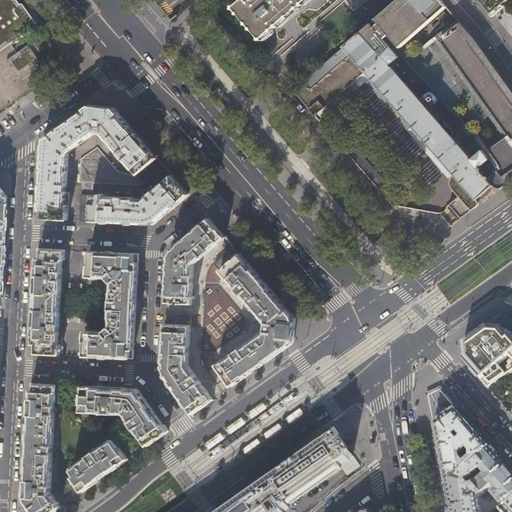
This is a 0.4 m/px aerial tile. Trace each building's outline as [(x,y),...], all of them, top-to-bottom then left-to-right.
[(0,0),(0,47),(32,25),(32,24),(32,22),(22,7),(21,7),(20,6),(19,7),(13,0),(0,0)] [(253,0),(250,3),(247,0),(243,0),(235,8),(262,39),(307,0),(253,0)] [(446,6),(440,0),(392,0),(374,17),(379,22),(372,29),(382,40),(387,35),(399,49),(446,6)] [(483,0),(494,12),(503,5),(508,0),(483,0)] [(498,170),(505,180),(511,174),(511,89),(479,43),(473,35),(460,19),(438,35),(509,135),(485,152),(490,159),(498,170)] [(366,72),(454,174),(452,176),(451,179),(450,181),(450,183),(451,186),(452,188),(459,196),(448,207),(458,221),(479,205),(479,204),(479,202),(479,201),(479,200),(478,199),(493,186),(495,188),(496,188),(499,189),(502,188),(503,187),(507,184),(505,180),(498,170),(490,177),(488,176),(487,176),(482,170),(481,171),(479,168),(481,166),(481,167),(490,159),(485,152),(483,149),(472,159),(391,66),(401,57),(392,46),(383,56),(361,32),(344,46),(351,54),(311,89),(304,81),(294,90),(315,116),(366,72)] [(7,60),(18,76),(39,61),(27,45),(7,60)] [(446,90),(455,102),(462,97),(453,84),(446,90)] [(143,224),(154,225),(176,205),(189,195),(182,186),(171,175),(162,163),(159,160),(122,117),(115,109),(99,107),(90,106),(60,127),(44,138),(43,147),(40,207),(40,210),(44,210),(43,219),(64,220),(68,220),(69,192),(67,192),(69,155),(73,149),(97,133),(102,133),(140,177),(145,182),(150,177),(158,187),(144,199),(135,199),(135,198),(103,196),(103,194),(101,194),(100,196),(82,195),(81,221),(143,224)] [(349,154),(378,188),(383,184),(354,150),(349,154)] [(166,302),(191,303),(192,298),(194,298),(194,295),(192,295),(193,264),(226,237),(214,224),(209,218),(183,241),(173,249),(169,257),(169,262),(167,300),(166,302)] [(374,245),(383,256),(391,248),(383,237),(374,245)] [(215,366),(231,386),(247,375),(268,360),(285,348),(293,343),(295,318),(286,307),(260,277),(234,247),(214,264),(265,322),(265,330),(215,366)] [(33,353),(60,355),(61,345),(59,344),(62,260),(65,261),(66,250),(52,249),(38,248),(36,288),(34,327),(33,353)] [(84,356),(134,359),(138,281),(139,254),(90,251),(88,277),(107,278),(112,284),(109,327),(104,332),(85,331),(84,356)] [(166,376),(192,414),(204,406),(213,399),(188,366),(191,316),(166,315),(165,327),(164,356),(163,367),(166,376)] [(463,345),(465,361),(488,388),(511,370),(511,333),(502,329),(487,327),(463,345)] [(25,500),(32,511),(53,511),(61,507),(59,504),(61,503),(60,502),(58,503),(51,493),(56,400),(58,400),(59,385),(31,383),(30,400),(28,440),(26,478),(25,500)] [(123,414),(147,446),(156,439),(168,431),(152,408),(138,389),(111,387),(82,386),(81,412),(123,414)] [(434,425),(457,409),(440,389),(428,395),(432,416),(434,425)] [(264,403),(249,414),(253,420),(268,409),(264,403)] [(301,409),(285,420),(290,427),(305,416),(301,409)] [(434,425),(441,459),(446,487),(491,448),(457,409),(434,425)] [(280,425),(264,436),(269,442),(284,431),(280,425)] [(354,455),(338,433),(225,511),(283,511),(289,508),(288,506),(341,468),(340,466),(354,455)] [(73,478),(83,491),(103,477),(128,459),(113,439),(70,469),(75,477),(73,478)] [(258,440),(243,451),(248,458),(263,446),(258,440)] [(485,501),(492,495),(502,506),(511,497),(511,472),(491,448),(446,487),(450,511),(481,511),(480,498),(482,496),(485,501)] [(511,511),(511,497),(502,506),(493,511),(511,511)]
